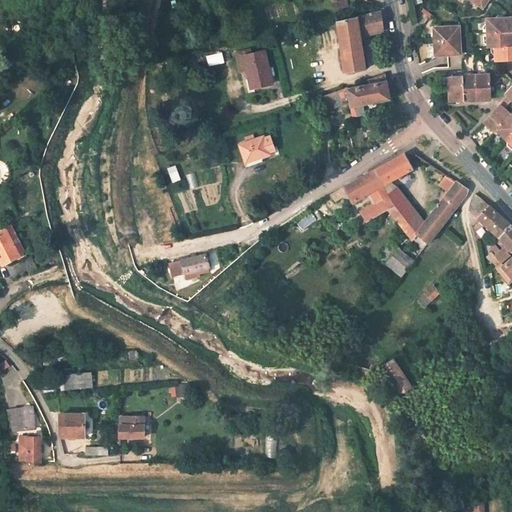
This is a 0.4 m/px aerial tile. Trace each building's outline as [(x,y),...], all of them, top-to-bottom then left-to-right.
[(347,10),(345,0),(340,0),(333,2),(335,12),(347,10)] [(333,17),(330,6),(321,8),(324,19),(333,17)] [(337,26),(344,72),(364,68),(359,36),(358,33),(371,30),(371,33),(383,30),(380,10),(336,20),(337,26)] [(421,12),(415,20),(422,25),(428,17),(421,12)] [(511,28),(511,17),(507,18),(486,19),(487,48),(494,47),(495,61),(511,60),(511,28)] [(458,54),(456,24),(427,25),(429,56),(443,55),(458,54)] [(235,52),(239,71),(246,70),(243,55),(251,53),(250,48),(235,52)] [(272,83),(264,50),(251,53),(243,55),(246,70),(250,88),(272,83)] [(347,87),(350,105),(388,99),(386,87),(383,73),(367,79),(368,84),(347,87)] [(487,100),(486,74),(479,74),(442,75),(444,103),(487,100)] [(346,102),(342,90),(321,98),(324,111),(346,102)] [(483,123),(494,132),(496,130),(511,145),(511,111),(510,113),(506,108),(500,103),(483,123)] [(370,143),(377,140),(372,127),(365,129),(370,143)] [(263,137),(262,135),(239,144),(245,161),(269,153),(268,152),(273,150),(268,135),(263,137)] [(245,161),(247,166),(263,161),(263,159),(270,157),(269,153),(245,161)] [(389,180),(412,167),(404,153),(374,168),(383,184),(389,180)] [(376,201),(359,211),(365,222),(382,212),(382,211),(388,208),(394,205),(383,184),(374,168),(359,177),(351,182),(329,194),(335,201),(346,194),(351,202),(370,191),(376,201)] [(445,173),(437,186),(446,194),(456,181),(445,173)] [(388,208),(411,238),(415,233),(423,224),(389,180),(383,184),(394,205),(388,208)] [(423,224),(415,233),(427,242),(466,194),(467,188),(461,184),(456,181),(446,194),(423,224)] [(492,251),(486,256),(496,268),(498,265),(501,263),(511,253),(511,227),(509,224),(491,208),(475,194),(469,210),(472,213),(502,240),(499,243),(503,248),(500,251),(494,255),(492,251)] [(20,255),(21,259),(26,256),(9,223),(4,226),(6,229),(20,255)] [(0,265),(20,255),(6,229),(0,232),(0,265)] [(401,249),(392,242),(389,246),(397,253),(401,249)] [(495,245),(490,249),(492,251),(494,255),(500,251),(495,245)] [(388,264),(397,253),(389,246),(379,257),(388,264)] [(388,264),(401,276),(413,260),(401,249),(397,253),(388,264)] [(209,267),(206,254),(190,258),(169,262),(171,271),(183,268),(184,273),(193,271),(198,270),(199,273),(206,271),(209,268),(208,267),(209,267)] [(511,256),(503,265),(501,263),(498,265),(509,278),(511,275),(511,256)] [(496,268),(508,283),(511,279),(511,275),(509,278),(498,265),(496,268)] [(171,271),(172,276),(184,273),(183,268),(171,271)] [(440,292),(433,285),(424,294),(431,301),(440,292)] [(417,300),(424,307),(431,301),(424,294),(417,300)] [(472,352),(485,349),(482,339),(469,343),(472,352)] [(137,359),(137,352),(120,353),(121,360),(137,359)] [(420,380),(402,352),(394,357),(412,385),(420,380)] [(412,385),(394,357),(380,366),(398,394),(403,391),(412,385)] [(92,386),(91,373),(60,376),(62,388),(92,386)] [(398,394),(405,404),(410,401),(403,391),(398,394)] [(35,428),(33,406),(21,408),(23,429),(35,428)] [(23,430),(21,408),(11,409),(13,431),(23,430)] [(84,436),(84,413),(59,413),(59,424),(59,437),(84,436)] [(119,437),(144,437),(144,417),(123,417),(123,423),(119,423),(119,437)] [(414,447),(432,447),(429,430),(411,431),(414,447)] [(40,461),(40,437),(19,437),(20,461),(40,461)] [(270,440),(268,457),(275,458),(277,441),(270,440)] [(484,511),(484,503),(472,504),(472,511),(484,511)]
